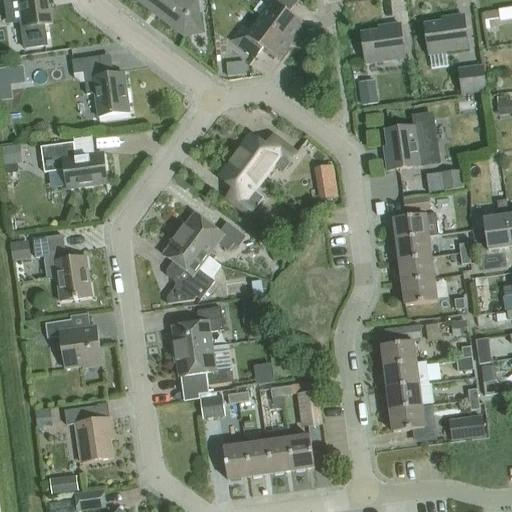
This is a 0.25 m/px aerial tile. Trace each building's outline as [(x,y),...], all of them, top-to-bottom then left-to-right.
[(10,0),(10,1),(3,1),(7,27),(20,25),(24,52),(48,49),(45,27),(53,26),(48,0),(10,0)] [(136,0),(184,36),(200,34),(196,2),(192,0),(136,0)] [(261,21),(292,45),(305,27),(289,15),(297,6),(289,0),(264,0),(263,3),(270,8),(261,21)] [(499,12),(484,14),(486,23),(500,21),(499,12)] [(429,57),(469,52),(464,18),(450,20),(451,24),(425,27),(429,57)] [(279,63),(292,45),(261,21),(250,34),(243,29),(232,43),(256,60),(263,51),(279,63)] [(366,66),(405,60),(401,27),(387,29),(387,32),(362,36),(366,66)] [(130,116),(125,76),(113,77),(111,58),(72,63),(75,82),(84,81),(87,97),(95,96),(98,120),(130,116)] [(227,79),(246,77),(245,64),(226,66),(227,79)] [(463,98),(487,94),(483,68),(460,71),(463,98)] [(9,70),(0,71),(0,89),(11,88),(9,70)] [(359,85),(362,108),(378,106),(375,83),(359,85)] [(499,118),(511,115),(511,103),(508,104),(507,97),(498,99),(499,104),(497,105),(499,118)] [(390,158),(386,159),(388,173),(422,169),(442,166),(434,113),(408,117),(410,130),(386,133),(390,158)] [(236,159),(264,180),(273,167),(283,175),(297,156),(273,138),(266,148),(252,137),(236,159)] [(68,192),(108,186),(104,156),(76,159),(74,145),(41,150),(45,175),(65,173),(68,192)] [(2,150),(5,167),(22,165),(20,148),(2,150)] [(254,193),(264,180),(236,159),(219,181),(233,191),(226,201),(250,219),(264,200),(254,193)] [(317,184),(336,181),(334,168),(315,171),(317,184)] [(461,192),(459,174),(436,177),(439,195),(461,192)] [(511,250),(511,238),(509,219),(505,188),(495,189),(500,220),(484,223),(489,254),(511,250)] [(430,211),(429,199),(404,202),(406,214),(430,211)] [(181,232),(178,236),(208,258),(218,246),(228,254),(234,246),(239,250),(246,240),(227,225),(220,235),(196,216),(186,229),(185,227),(181,232)] [(397,244),(429,240),(426,218),(394,222),(397,244)] [(173,246),(164,258),(190,278),(182,288),(175,289),(167,300),(168,306),(194,303),(194,302),(197,300),(201,303),(210,292),(215,284),(211,281),(221,269),(208,258),(178,236),(175,239),(175,240),(172,244),(173,246)] [(61,304),(92,299),(87,260),(65,263),(64,256),(66,256),(63,238),(33,243),(36,260),(45,259),(49,282),(57,281),(61,304)] [(400,265),(432,261),(429,240),(397,244),(400,265)] [(29,243),(11,246),(13,264),(32,261),(29,243)] [(461,257),(470,256),(469,246),(459,247),(461,257)] [(470,256),(461,257),(462,268),(471,266),(470,256)] [(403,287),(435,283),(432,261),(400,265),(403,287)] [(435,283),(403,287),(406,309),(437,305),(435,283)] [(254,298),(263,297),(261,284),(252,285),(254,298)] [(456,313),(465,311),(464,301),(455,302),(456,313)] [(174,355),(213,350),(210,335),(225,333),(221,310),(198,313),(199,325),(173,329),(175,344),(173,344),(174,350),(173,351),(174,355)] [(466,322),(452,325),(453,332),(460,331),(467,330),(466,322)] [(71,323),(46,326),(48,342),(61,340),(65,371),(83,369),(83,371),(102,368),(97,329),(73,333),(71,323)] [(386,344),(420,340),(419,329),(385,333),(386,344)] [(467,330),(460,331),(461,338),(468,337),(467,330)] [(487,341),(476,342),(479,367),(490,365),(487,341)] [(385,371),(417,366),(414,344),(382,349),(385,371)] [(463,360),(473,359),(471,349),(462,350),(463,360)] [(213,350),(174,355),(175,360),(176,366),(178,365),(180,380),(207,377),(208,389),(232,385),(230,373),(216,375),(213,350)] [(473,359),(463,360),(465,371),(474,369),(473,359)] [(388,392),(420,388),(420,387),(430,386),(427,365),(417,366),(385,371),(388,392)] [(495,368),(481,370),(484,385),(497,383),(495,368)] [(391,414),(422,409),(420,388),(388,392),(391,414)] [(281,390),(283,399),(293,398),(291,389),(281,390)] [(273,401),(283,399),(281,390),(271,392),(273,401)] [(470,403),(479,402),(477,392),(468,393),(470,403)] [(298,397),(302,431),(321,429),(317,394),(298,397)] [(238,396),(240,406),(250,404),(249,395),(238,396)] [(230,407),(240,406),(238,396),(228,398),(230,407)] [(204,422),(226,419),(223,398),(200,401),(204,422)] [(479,402),(470,403),(471,413),(480,412),(479,402)] [(94,409),(65,413),(67,428),(77,427),(82,466),(112,462),(109,436),(112,436),(110,421),(96,424),(94,409)] [(422,409),(391,414),(394,435),(425,431),(422,409)] [(51,411),(35,413),(38,431),(53,429),(51,411)] [(485,440),(482,420),(471,421),(473,442),(485,440)] [(289,442),(293,474),(315,471),(311,439),(289,442)] [(272,477),(293,474),(289,442),(267,445),(272,477)] [(250,480),(272,477),(267,445),(246,448),(250,480)] [(228,483),(250,480),(246,448),(224,451),(228,483)] [(77,478),(50,482),(52,496),(79,493),(77,478)] [(77,511),(88,511),(106,510),(103,494),(76,498),(77,511)]
